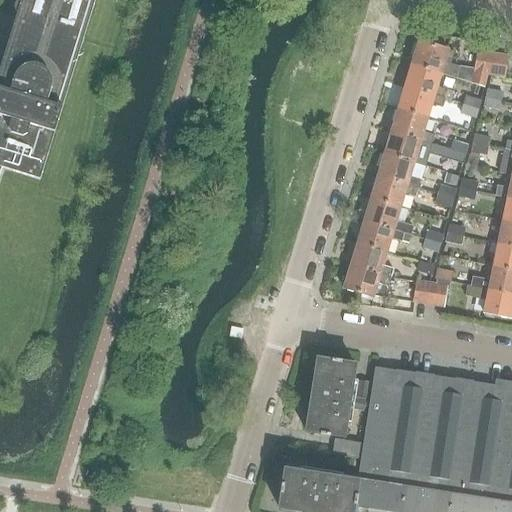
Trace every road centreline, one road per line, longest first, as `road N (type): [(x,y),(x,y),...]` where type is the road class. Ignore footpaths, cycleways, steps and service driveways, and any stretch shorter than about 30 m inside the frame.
road 1 (residential): [(287,318),(383,0)]
road 2 (residential): [(511,353),(287,318)]
road 3 (residential): [(228,511),(287,318)]
